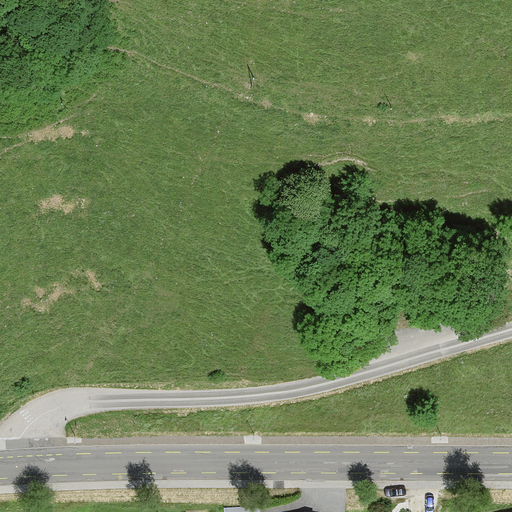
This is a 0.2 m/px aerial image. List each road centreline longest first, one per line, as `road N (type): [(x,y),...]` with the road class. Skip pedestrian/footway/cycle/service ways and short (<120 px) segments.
road 1 (residential): [(19,466),(27,427),(73,400),(262,395),(511,329)]
road 2 (secondary): [(511,463),(19,466)]
